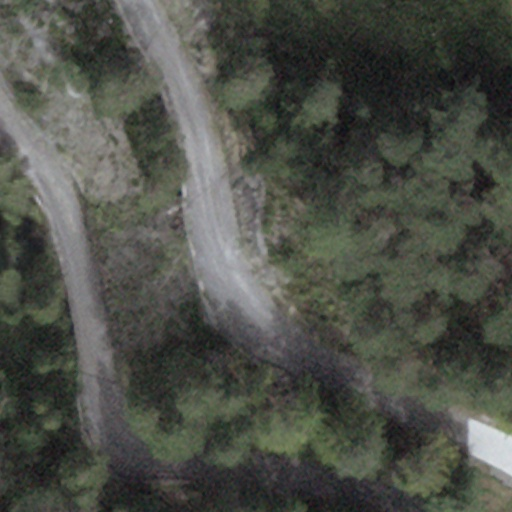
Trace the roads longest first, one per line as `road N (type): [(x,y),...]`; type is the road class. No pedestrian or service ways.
road 1 (unclassified): [(0,118),(54,182),(68,221),(94,337),(94,393),(112,432),(140,457),(360,482),(420,511)]
road 2 (unclassified): [(138,0),(176,70),(220,274),(242,317),(278,343),(511,455)]
